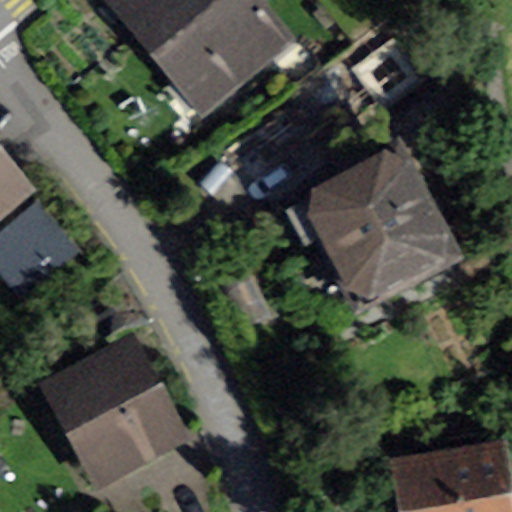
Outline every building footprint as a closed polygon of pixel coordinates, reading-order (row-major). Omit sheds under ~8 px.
[(242,0),(124,0),(188,75),(199,66),(220,90),(277,42),(242,0)] [(448,259),(394,156),(368,170),(353,140),(379,126),(366,100),(313,128),(342,184),(305,204),(307,207),(290,216),(305,245),(322,236),(359,306),(448,259)] [(0,206),(19,191),(0,168),(0,206)] [(167,436),(125,358),(59,394),(65,405),(52,412),(78,461),(92,454),(101,471),(167,436)] [(407,466),(414,511),(508,511),(500,464),(447,473),(445,460),(407,466)]
